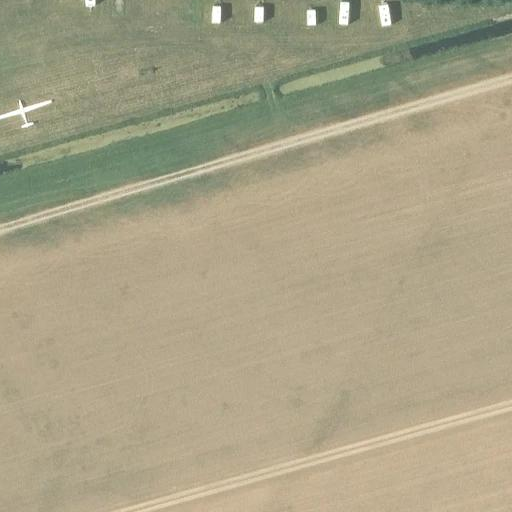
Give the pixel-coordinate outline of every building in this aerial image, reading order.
[(47,0),(48,12),(58,11),(56,0),(47,0)] [(82,0),(82,13),(92,14),(93,0),(82,0)] [(111,0),(110,15),(120,17),(121,0),(111,0)] [(143,21),(154,21),(154,1),(144,1),(143,21)] [(207,6),(203,24),(213,26),(216,8),(207,6)] [(376,8),(377,31),(388,31),(386,8),(376,8)] [(233,31),(243,33),(246,11),(236,9),(233,31)] [(338,9),(339,29),(348,28),(347,9),(338,9)] [(270,29),(280,28),(279,11),(269,11),(270,29)] [(430,11),(411,13),(412,27),(431,26),(430,11)]
